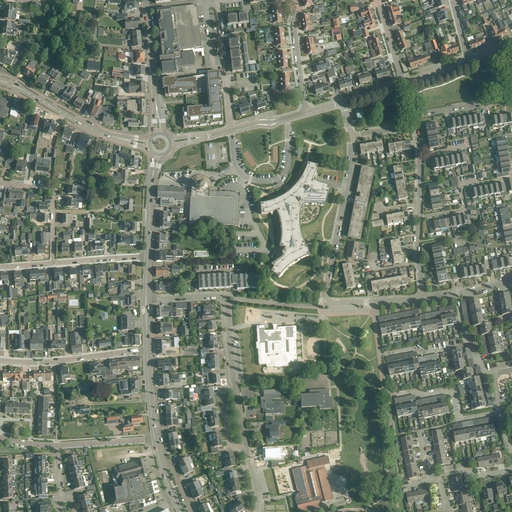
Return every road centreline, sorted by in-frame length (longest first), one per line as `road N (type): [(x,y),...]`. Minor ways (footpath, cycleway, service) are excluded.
road 1 (residential): [(146,300),(222,296),(235,386)]
road 2 (residential): [(326,300),(350,137)]
road 3 (secondary): [(146,143),(85,126),(0,81)]
road 4 (residential): [(146,349),(0,361)]
road 5 (residential): [(230,129),(241,172),(274,180),(287,165),(287,117)]
road 6 (secondary): [(158,132),(144,0)]
road 7 (residential): [(52,263),(55,189),(0,180)]
road 8 (residential): [(230,129),(216,0)]
road 9 (residential): [(499,412),(458,419),(450,391),(393,395)]
road 10 (residential): [(418,218),(464,209),(464,184),(511,176)]
